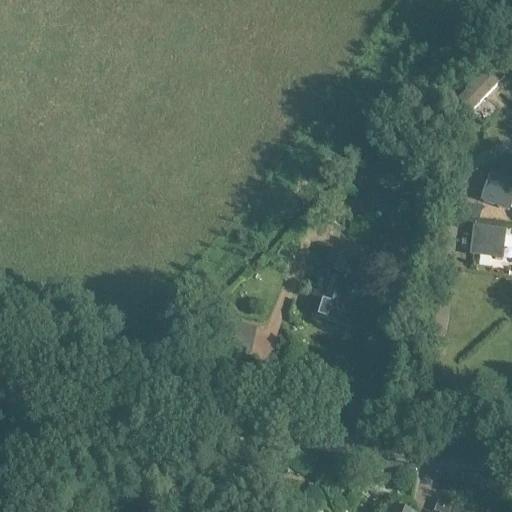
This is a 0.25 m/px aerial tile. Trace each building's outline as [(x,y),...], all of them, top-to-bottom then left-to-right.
[(492,67),(459,102),(472,114),(505,79),(492,67)] [(511,210),(511,181),(493,175),(483,202),(511,213),(511,210)] [(377,187),(366,204),(389,220),(401,203),(377,187)] [(482,209),(475,206),(471,218),(478,220),(482,209)] [(473,257),(502,261),(506,231),(477,228),(473,257)] [(407,284),(421,244),(396,236),(392,247),(390,246),(384,266),(385,266),(382,275),(407,284)] [(320,298),(314,318),(351,329),(357,307),(346,304),(351,285),(352,282),(364,286),(371,265),(333,253),(326,274),(329,275),(328,278),(319,275),(313,296),(320,298)] [(293,464),(284,465),(284,475),(294,474),(293,464)] [(441,503),(437,511),(451,511),(453,508),(441,503)]
